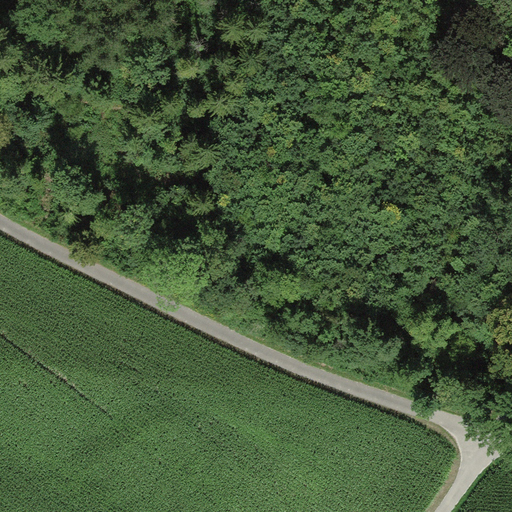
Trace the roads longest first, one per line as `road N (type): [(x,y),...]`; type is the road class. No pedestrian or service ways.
road 1 (track): [(0,223),(182,316),(511,446)]
road 2 (track): [(438,511),(488,441),(511,377)]
